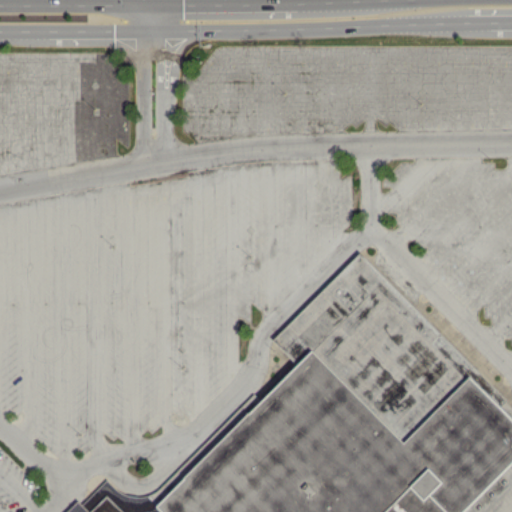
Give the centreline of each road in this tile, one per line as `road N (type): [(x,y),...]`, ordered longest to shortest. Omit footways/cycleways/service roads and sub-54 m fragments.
road 1 (secondary): [(297,27),(466,24)]
road 2 (secondary): [(156,30),(297,27)]
road 3 (secondary): [(139,4),(0,2)]
road 4 (secondary): [(293,6),(156,5)]
